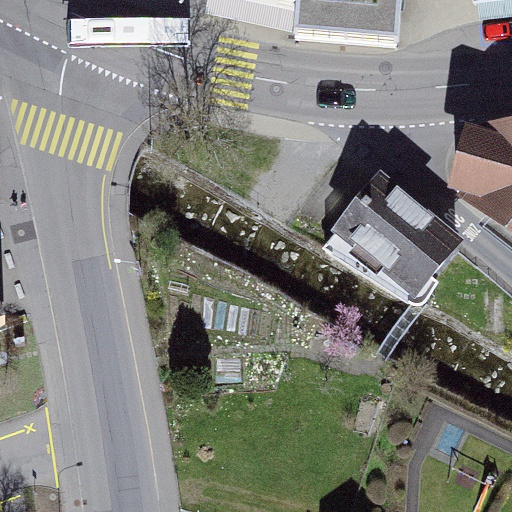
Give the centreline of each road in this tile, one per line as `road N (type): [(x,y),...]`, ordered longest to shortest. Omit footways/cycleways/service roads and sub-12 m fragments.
road 1 (residential): [(64,191),(116,511)]
road 2 (secondary): [(86,22),(230,77),(395,92)]
road 3 (residential): [(511,271),(429,201),(405,146),(395,92)]
road 4 (residential): [(64,191),(68,64),(86,22)]
